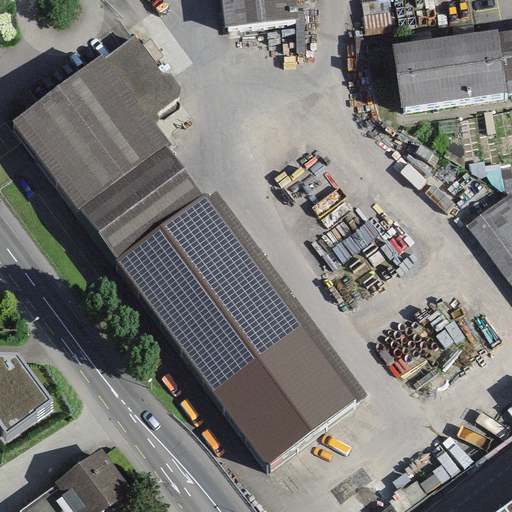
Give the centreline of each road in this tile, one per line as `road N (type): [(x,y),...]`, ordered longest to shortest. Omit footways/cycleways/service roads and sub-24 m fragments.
road 1 (primary): [(0,240),(126,411)]
road 2 (unknown): [(214,86),(312,57),(336,0)]
road 3 (residential): [(0,502),(126,411)]
road 4 (primary): [(126,411),(205,511)]
